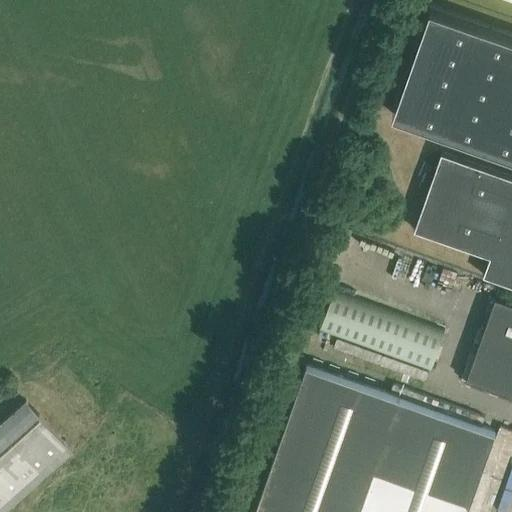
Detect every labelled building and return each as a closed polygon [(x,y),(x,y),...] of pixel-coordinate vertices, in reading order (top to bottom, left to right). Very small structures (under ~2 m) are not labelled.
[(511,36),(430,8),(393,114),(511,155),(511,36)] [(511,177),(441,153),(414,230),(489,256),(483,275),(511,285),(511,177)] [(444,329),(334,289),(320,329),(430,369),(444,329)] [(511,303),(495,297),(465,379),(511,396),(511,303)] [(466,511),(495,432),(307,364),(254,511),(466,511)] [(0,511),(5,511),(73,453),(25,399),(0,421),(0,511)]
